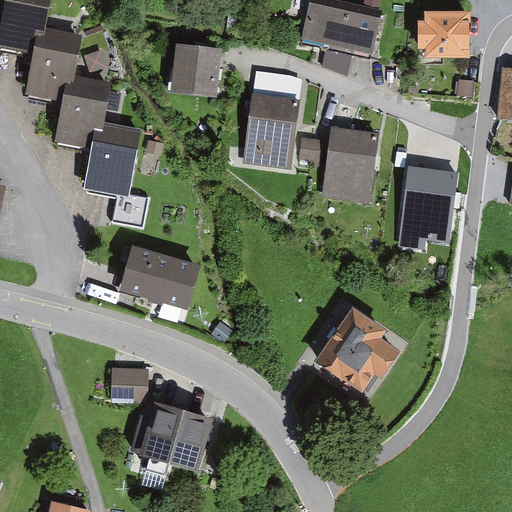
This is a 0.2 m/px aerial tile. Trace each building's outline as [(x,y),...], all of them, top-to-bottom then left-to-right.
[(49,0),(10,0),(1,48),(39,56),(44,27),(49,0)] [(364,0),(363,7),(330,0),(310,0),(302,40),(371,55),(382,1),(376,0),(364,0)] [(470,12),(425,12),(425,22),(418,22),(418,50),(425,50),(425,58),(470,58),(470,12)] [(82,35),(44,27),(39,56),(31,95),(69,102),(74,76),(82,35)] [(223,49),(176,44),(172,92),(219,96),(223,49)] [(102,51),(84,57),(90,74),(107,68),(102,51)] [(326,51),(323,67),(348,78),(351,56),(326,51)] [(511,68),(502,67),(497,118),(511,119),(511,68)] [(256,72),(253,96),(300,102),(303,81),(289,76),(256,72)] [(112,83),(74,76),(69,102),(61,143),(99,151),(104,124),(112,83)] [(474,81),(458,81),(457,96),(473,97),(474,81)] [(300,102),(253,96),(244,163),(291,169),(300,102)] [(142,131),(104,124),(99,151),(91,191),(117,196),(128,198),(142,131)] [(380,134),(332,127),(322,198),(370,204),(380,134)] [(312,161),(315,139),(302,138),(299,159),(312,161)] [(326,141),(315,139),(312,161),(311,167),(323,168),(326,141)] [(149,141),(146,152),(160,156),(163,144),(149,141)] [(458,175),(410,169),(400,246),(426,249),(427,240),(449,243),(458,175)] [(0,233),(12,180),(0,177),(0,233)] [(128,198),(117,196),(112,224),(143,229),(148,202),(128,198)] [(202,268),(132,248),(120,292),(189,312),(202,268)] [(383,331),(350,310),(315,364),(362,394),(374,376),(381,381),(400,353),(378,339),(383,331)] [(221,323),(212,335),(226,344),(234,332),(221,323)] [(149,371),(113,370),(111,402),(147,403),(149,371)] [(213,420),(154,403),(150,418),(141,416),(130,455),(198,474),(213,420)] [(91,511),(53,502),(50,511),(91,511)]
